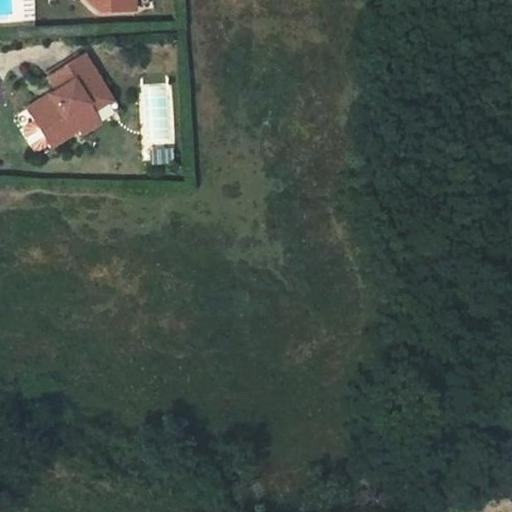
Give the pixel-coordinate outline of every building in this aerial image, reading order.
[(65,0),(66,14),(74,13),(72,0),(65,0)] [(72,0),(74,13),(89,20),(123,19),(121,0),(72,0)] [(64,147),(81,137),(74,123),(91,114),(84,102),(87,100),(68,71),(33,90),(43,107),(47,113),(16,130),(33,159),(61,144),(64,147)] [(13,125),(16,130),(47,113),(43,107),(13,125)] [(98,126),(91,114),(74,123),(81,137),(98,126)]
